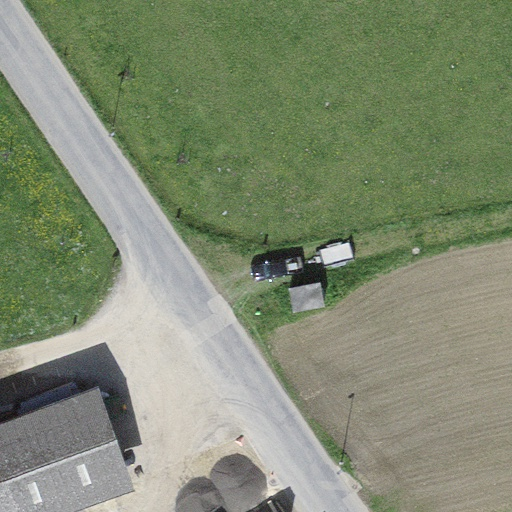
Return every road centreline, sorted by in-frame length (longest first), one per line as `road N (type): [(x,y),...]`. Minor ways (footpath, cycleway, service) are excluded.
road 1 (tertiary): [(335,511),(0,22)]
road 2 (track): [(511,217),(175,283)]
